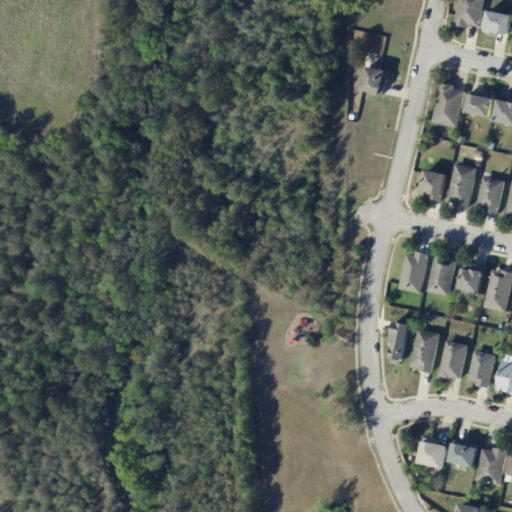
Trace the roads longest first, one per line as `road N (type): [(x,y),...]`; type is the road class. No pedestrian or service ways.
road 1 (residential): [(413,511),(384,451),(367,373),(367,297),(433,0)]
road 2 (residential): [(377,415),(455,406),(511,418)]
road 3 (residential): [(511,245),(385,218)]
